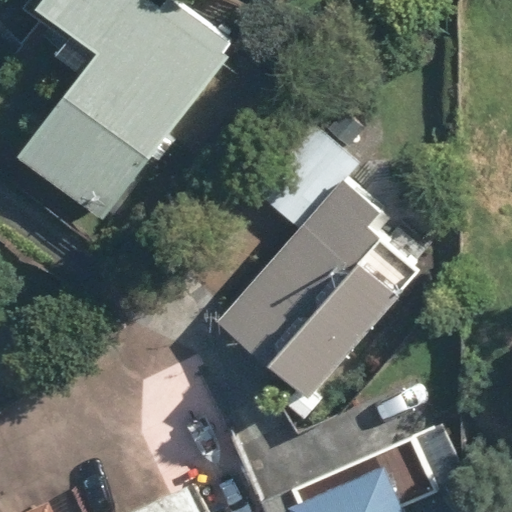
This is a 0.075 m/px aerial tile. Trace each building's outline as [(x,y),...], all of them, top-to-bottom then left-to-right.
[(70,0),(94,20),(73,44),(98,65),(35,139),(110,215),(253,36),(208,0),(70,0)] [(424,289),(417,283),(437,263),(402,230),(381,209),(391,199),(364,173),(377,160),(314,98),(247,167),(304,223),(227,302),(322,394),(424,289)] [(435,511),(428,496),(468,479),(443,420),(275,491),(283,511),(435,511)] [(227,511),(210,472),(119,511),(227,511)] [(64,511),(53,485),(0,506),(0,511),(64,511)]
